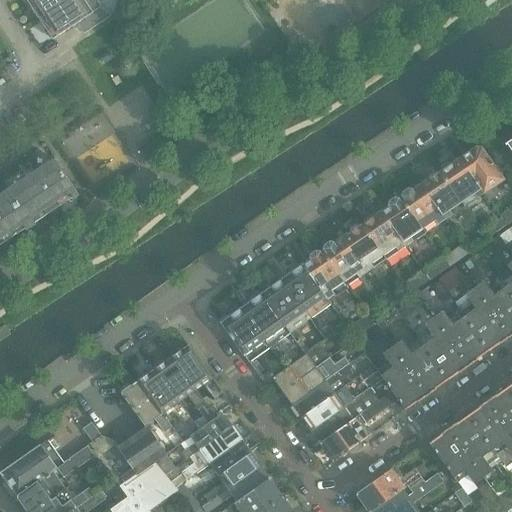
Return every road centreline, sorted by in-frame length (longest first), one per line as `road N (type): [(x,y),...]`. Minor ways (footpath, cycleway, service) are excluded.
road 1 (residential): [(440,0),(0,290)]
road 2 (residential): [(177,296),(455,104),(511,86)]
road 3 (residential): [(319,495),(177,296)]
road 4 (residential): [(319,495),(511,358)]
road 5 (residential): [(0,422),(177,296)]
